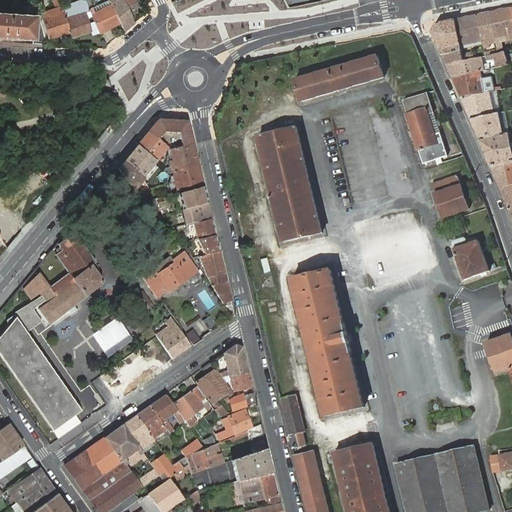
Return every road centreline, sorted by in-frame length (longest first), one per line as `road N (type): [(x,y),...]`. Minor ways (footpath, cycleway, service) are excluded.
road 1 (residential): [(511,251),(413,5)]
road 2 (tertiary): [(0,283),(139,115),(174,88)]
road 3 (residential): [(50,462),(251,322)]
road 4 (residential): [(251,322),(198,101)]
road 5 (tertiary): [(212,65),(253,40),(413,5)]
road 6 (residential): [(296,511),(251,322)]
road 7 (residential): [(152,26),(109,60),(0,53)]
